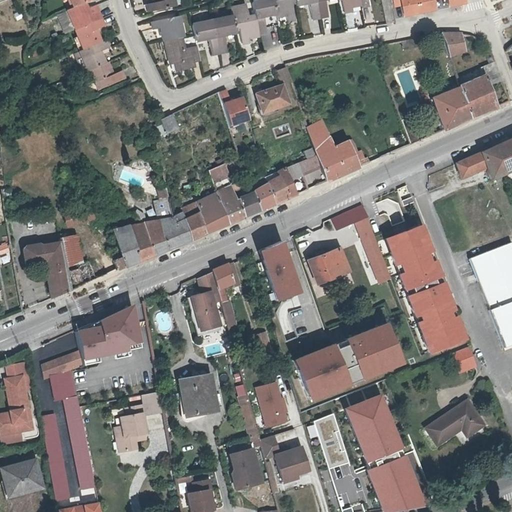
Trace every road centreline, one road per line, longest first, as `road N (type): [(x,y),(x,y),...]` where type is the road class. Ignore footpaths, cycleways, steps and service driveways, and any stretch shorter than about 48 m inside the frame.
road 1 (primary): [(511,118),(0,341)]
road 2 (residential): [(118,0),(163,105),(290,51),(482,20)]
road 3 (unknown): [(33,344),(63,483)]
